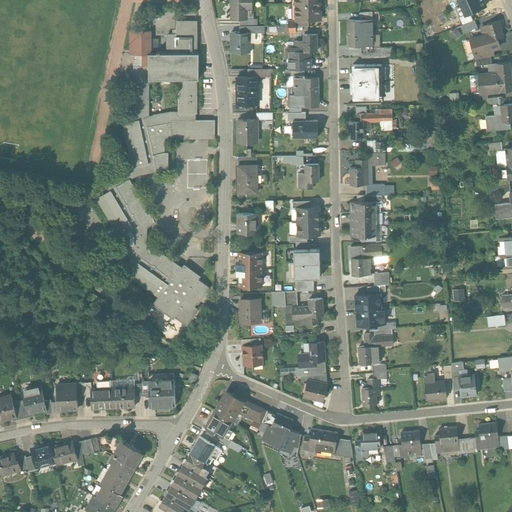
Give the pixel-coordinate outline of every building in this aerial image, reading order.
[(251,0),(230,0),(231,19),(240,19),(246,19),(246,4),(251,4),(251,0)] [(461,0),(465,7),(467,12),(470,11),(481,7),(477,0),(461,0)] [(307,7),(307,3),(294,4),(294,19),(295,19),(295,20),(301,20),(307,19),(320,19),(320,7),(307,7)] [(465,7),(456,11),(458,16),(467,12),(465,7)] [(359,20),(348,20),(349,46),(361,45),(362,59),(386,57),(386,47),(372,47),(372,20),(359,20)] [(475,20),(460,25),(463,33),(478,27),(475,20)] [(196,21),(177,21),(177,35),(167,34),(167,53),(195,53),(196,21)] [(486,26),(481,28),(483,35),(470,39),(474,54),(492,49),(500,47),(497,38),(503,37),(498,21),(485,24),(486,26)] [(455,28),(449,34),(455,40),(461,35),(455,28)] [(148,53),(151,53),(151,31),(128,31),(129,54),(142,53),(148,53)] [(240,32),(231,32),(230,52),(247,52),(247,33),(240,32)] [(317,51),(316,34),(303,34),(303,41),(294,41),(294,48),(285,48),(285,57),(289,57),(289,69),(297,69),(297,61),(301,61),(301,59),(310,59),(310,51),(317,51)] [(433,38),(426,41),(429,48),(436,45),(433,38)] [(422,43),(414,44),(415,53),(423,52),(422,43)] [(492,49),(474,54),(476,60),(491,56),(494,55),(492,49)] [(151,53),(148,53),(148,65),(148,78),(178,79),(196,78),(198,79),(198,53),(195,53),(167,53),(151,53)] [(491,56),(476,60),(477,65),(492,63),(491,56)] [(310,69),(310,59),(301,59),(301,61),(297,61),(297,69),(303,69),(310,69)] [(511,82),(510,62),(497,63),(498,72),(478,74),(480,92),(480,93),(488,92),(511,89),(511,82)] [(352,65),(352,71),(350,71),(350,92),(352,92),(352,99),(382,98),(381,64),(352,65)] [(142,65),(132,65),(133,120),(144,117),(148,116),(148,78),(148,65),(147,65),(142,65)] [(289,69),(285,69),(285,78),(289,78),(304,78),(303,69),(297,69),(289,69)] [(270,70),(247,70),(247,77),(257,77),(257,78),(270,78),(270,70)] [(247,77),(237,77),(237,105),(257,105),(257,78),(257,77),(247,77)] [(196,78),(178,79),(177,112),(177,113),(193,113),(196,113),(196,78)] [(304,78),(289,78),(289,91),(293,91),(299,91),(299,87),(304,87),(304,78)] [(317,78),(304,78),(304,87),(299,87),(299,91),(293,91),(293,102),(311,102),(311,94),(317,94),(317,78)] [(457,93),(447,94),(448,104),(459,103),(457,93)] [(318,107),(317,94),(311,94),(311,102),(293,102),(288,102),(289,107),(318,107)] [(511,103),(502,105),(503,114),(486,115),(488,131),(510,128),(510,121),(511,120),(511,103)] [(386,110),(378,110),(378,114),(368,114),(365,114),(366,123),(392,122),(392,113),(386,113),(386,110)] [(148,116),(144,117),(145,125),(169,121),(193,121),(193,113),(177,113),(177,112),(170,111),(148,116)] [(305,121),(305,112),(287,113),(287,120),(293,121),(305,121)] [(365,114),(356,114),(356,121),(362,121),(363,129),(366,128),(366,123),(365,114)] [(145,125),(144,117),(133,120),(122,123),(132,166),(154,162),(155,170),(157,170),(157,172),(169,169),(169,152),(164,152),(164,138),(213,137),(213,121),(193,121),(169,121),(145,125)] [(255,120),(238,120),(238,129),(237,129),(237,143),(246,143),(246,139),(254,139),(254,130),(258,130),(258,120),(255,120)] [(293,121),(292,138),(318,137),(317,120),(305,121),(293,121)] [(356,121),(349,122),(350,138),(363,138),(363,129),(362,121),(356,121)] [(437,149),(436,131),(411,132),(412,149),(437,149)] [(501,141),(489,143),(490,151),(496,150),(502,150),(502,149),(501,141)] [(511,147),(505,148),(505,149),(502,149),(502,150),(496,150),(499,179),(509,178),(511,177),(511,147)] [(384,152),(366,152),(366,160),(366,166),(384,166),(384,152)] [(304,166),(303,156),(296,156),(293,156),(293,164),(293,166),(304,166)] [(396,158),(389,163),(392,168),(397,165),(400,163),(396,158)] [(366,166),(366,160),(357,160),(357,167),(363,167),(363,174),(366,174),(366,166)] [(132,166),(106,182),(110,189),(130,177),(133,175),(155,170),(154,162),(132,166)] [(257,164),(238,165),(238,193),(257,192),(257,164)] [(319,181),(318,164),(305,164),(306,173),(302,173),(302,182),(298,182),(298,189),(313,188),(312,181),(319,181)] [(357,167),(351,167),(351,184),(364,184),(363,174),(363,167),(357,167)] [(283,172),(275,172),(275,180),(284,180),(283,172)] [(130,258),(147,240),(148,227),(156,222),(130,177),(110,189),(97,196),(120,235),(118,236),(130,258)] [(509,178),(499,179),(492,180),(492,186),(493,186),(510,185),(509,178)] [(511,201),(495,203),(497,218),(511,216),(511,191),(511,192),(511,201)] [(364,201),(351,202),(351,213),(376,212),(381,212),(380,207),(382,207),(383,205),(383,203),(382,202),(376,202),(376,201),(364,201)] [(311,207),(296,207),(296,208),(297,221),(319,221),(319,207),(311,207)] [(376,212),(351,213),(352,224),(376,224),(376,212)] [(256,213),(238,213),(238,233),(255,233),(255,222),(256,222),(256,213)] [(319,221),(297,221),(297,235),(307,235),(319,235),(319,221)] [(376,224),(352,224),(352,236),(360,235),(376,235),(376,224)] [(507,229),(493,230),(494,239),(500,238),(499,237),(507,236),(507,229)] [(455,235),(444,236),(444,244),(455,243),(455,242),(455,243),(456,243),(455,235)] [(511,235),(507,236),(499,237),(500,238),(501,255),(502,255),(511,253),(511,235)] [(182,266),(147,240),(130,258),(122,269),(158,296),(152,304),(174,320),(175,318),(187,326),(199,309),(194,306),(196,303),(198,304),(209,288),(199,280),(201,277),(184,264),(182,266)] [(361,258),(352,259),(353,275),(369,274),(368,258),(381,257),(380,245),(360,247),(361,258)] [(360,247),(351,247),(352,259),(361,258),(360,247)] [(293,250),(294,263),(320,262),(320,249),(293,250)] [(262,251),(238,251),(238,263),(236,263),(236,275),(238,275),(238,287),(262,287),(262,251)] [(511,253),(502,255),(503,266),(511,265),(511,253)] [(320,262),(294,263),(290,263),(290,271),(294,271),(294,278),(295,278),(313,277),(320,277),(320,262)] [(388,273),(372,274),(373,286),(385,285),(389,285),(388,273)] [(313,277),(295,278),(296,291),(314,290),(313,277)] [(373,286),(367,286),(368,294),(380,293),(379,292),(386,291),(385,285),(373,286)] [(442,288),(437,285),(434,290),(439,293),(442,288)] [(469,287),(455,287),(455,298),(470,298),(469,287)] [(296,291),(272,292),(271,297),(280,297),(280,305),(296,305),(296,291)] [(368,294),(355,295),(356,309),(381,307),(380,293),(368,294)] [(511,293),(503,294),(504,307),(511,305),(511,293)] [(309,306),(293,308),(293,320),(300,319),(301,325),(318,323),(317,316),(323,315),(322,298),(309,299),(309,306)] [(259,299),(241,299),(241,322),(260,322),(259,299)] [(381,307),(356,309),(357,325),(377,324),(385,323),(384,307),(381,307)] [(370,333),(364,333),(365,346),(359,347),(360,364),(380,362),(378,345),(393,344),(392,334),(377,335),(376,330),(370,330),(370,333)] [(323,342),(310,343),(310,352),(301,353),(299,355),(300,368),(309,367),(309,361),(325,360),(323,342)] [(260,344),(242,346),(243,366),(253,365),(253,361),(263,360),(262,350),(261,350),(260,344)] [(511,356),(497,358),(499,369),(511,367),(511,356)] [(479,367),(490,366),(489,357),(479,358),(479,367)] [(325,360),(309,361),(309,367),(310,375),(326,373),(325,360)] [(451,365),(443,365),(444,378),(452,377),(451,365)] [(386,371),(373,372),(374,380),(377,380),(387,379),(386,371)] [(310,375),(307,375),(307,382),(311,381),(327,385),(326,373),(310,375)] [(474,374),(457,376),(459,390),(460,396),(476,394),(474,374)] [(173,380),(148,382),(149,394),(149,407),(175,406),(173,380)] [(374,380),(367,381),(368,388),(375,388),(375,396),(378,395),(377,380),(374,380)] [(311,381),(307,382),(304,397),(323,401),(327,385),(311,381)] [(444,381),(424,383),(426,399),(446,397),(444,381)] [(76,383),(58,384),(58,401),(58,409),(59,409),(78,408),(77,394),(77,383),(76,383)] [(41,387),(23,392),(26,404),(28,413),(46,408),(45,400),(41,387)] [(135,387),(113,388),(113,407),(135,406),(135,396),(136,396),(135,387)] [(113,388),(91,389),(92,407),(113,407),(113,388)] [(368,388),(362,389),(363,405),(376,404),(375,396),(375,388),(368,388)] [(232,395),(226,392),(222,399),(218,401),(219,404),(215,411),(231,420),(237,411),(246,416),(252,403),(233,394),(232,395)] [(11,394),(0,397),(0,419),(16,416),(14,407),(11,394)] [(58,401),(51,401),(52,412),(53,412),(59,412),(59,409),(58,409),(58,401)] [(267,410),(252,403),(246,416),(262,423),(267,411),(267,410)] [(26,404),(20,405),(23,417),(28,416),(28,413),(26,404)] [(23,417),(20,405),(14,407),(16,416),(17,419),(23,417)] [(231,420),(215,411),(206,426),(222,435),(231,420)] [(262,423),(258,430),(265,434),(269,426),(271,427),(277,415),(267,411),(262,423)] [(293,421),(277,414),(277,415),(271,427),(269,426),(265,434),(263,439),(291,452),(293,447),(289,444),(294,431),(289,429),(293,421)] [(3,421),(4,427),(15,424),(14,418),(3,421)] [(496,423),(479,425),(480,431),(475,431),(477,449),(499,447),(498,437),(496,423)] [(457,427),(439,430),(440,437),(435,437),(437,451),(446,450),(445,443),(459,442),(457,427)] [(329,433),(326,432),(312,430),(311,436),(309,444),(327,447),(329,433)] [(301,434),(294,431),(289,444),(293,447),(299,449),(301,434)] [(419,431),(401,433),(402,441),(404,457),(422,455),(421,445),(419,431)] [(109,433),(96,436),(100,452),(106,451),(102,436),(109,435),(109,433)] [(337,434),(329,433),(327,447),(309,444),(308,450),(334,454),(336,437),(337,434)] [(379,434),(361,434),(361,437),(362,449),(378,448),(380,448),(379,434)] [(302,449),(308,450),(309,444),(311,436),(305,435),(302,449)] [(96,436),(90,437),(94,452),(100,452),(96,436)] [(111,443),(110,436),(103,437),(106,451),(114,455),(119,447),(111,443)] [(508,436),(498,437),(499,447),(502,446),(503,450),(510,449),(510,448),(508,436)] [(90,437),(84,439),(88,453),(94,452),(90,437)] [(350,439),(336,437),(334,454),(353,457),(350,439)] [(361,437),(356,438),(356,460),(363,459),(363,454),(378,454),(378,448),(362,449),(361,437)] [(210,443),(201,438),(192,453),(205,461),(214,446),(210,443)] [(223,444),(213,438),(210,443),(214,446),(219,450),(223,444)] [(84,439),(78,440),(80,446),(82,454),(88,453),(84,439)] [(399,441),(400,446),(393,447),(394,458),(404,457),(402,441),(399,441)] [(72,442),(52,448),(55,462),(56,465),(76,459),(74,448),(72,442)] [(142,454),(122,442),(119,447),(114,455),(134,467),(142,454)] [(430,444),(424,445),(425,454),(426,459),(432,458),(430,444)] [(51,445),(32,450),(34,458),(37,467),(55,462),(52,448),(51,445)] [(392,445),(383,446),(385,466),(396,466),(394,458),(393,447),(392,445)] [(80,446),(74,448),(76,459),(78,465),(83,464),(82,454),(80,446)] [(14,453),(0,456),(0,474),(0,475),(21,470),(18,460),(16,461),(14,453)] [(205,461),(192,453),(187,460),(188,460),(185,465),(206,477),(210,471),(203,467),(206,462),(205,461)] [(134,467),(114,455),(111,461),(114,463),(109,470),(128,480),(135,467),(134,467)] [(24,456),(19,457),(20,460),(18,460),(21,470),(28,468),(26,460),(24,456)] [(34,458),(26,460),(28,468),(29,472),(37,469),(37,467),(34,458)] [(185,465),(181,470),(182,471),(179,475),(200,487),(206,477),(185,465)] [(128,480),(109,470),(102,483),(105,484),(120,493),(128,480)] [(269,472),(263,474),(267,485),(272,483),(269,472)] [(179,475),(175,480),(176,480),(173,486),(194,498),(200,487),(179,475)] [(120,493),(105,484),(97,497),(114,507),(122,494),(120,493)] [(173,486),(172,485),(169,490),(170,491),(167,496),(186,507),(188,508),(194,498),(173,486)] [(97,497),(95,496),(88,509),(93,511),(111,511),(114,507),(97,497)] [(167,496),(166,496),(163,501),(164,501),(161,506),(168,509),(166,511),(182,511),(186,507),(167,496)] [(327,499),(318,499),(319,507),(327,507),(327,499)] [(309,503),(303,505),(304,511),(310,511),(311,511),(309,503)]
